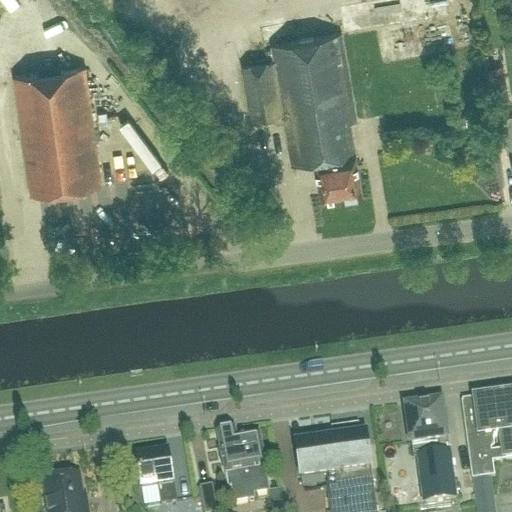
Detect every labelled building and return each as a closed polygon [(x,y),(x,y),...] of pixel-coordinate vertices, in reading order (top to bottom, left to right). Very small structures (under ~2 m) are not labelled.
[(450,0),(434,1),(434,12),(460,10),(459,0),(450,0)] [(216,37),(227,47),(241,34),(230,23),(216,37)] [(322,196),(363,189),(356,146),(362,145),(343,32),(271,44),(274,59),(243,65),(251,117),(283,112),(291,162),(315,158),(322,196)] [(80,126),(23,133),(28,169),(53,166),(57,192),(78,189),(76,181),(89,179),(88,173),(113,170),(104,105),(77,109),(80,126)] [(503,465),(511,463),(511,398),(511,397),(503,398),(502,401),(474,405),(475,408),(462,410),(462,407),(461,407),(472,484),(474,483),(488,482),(494,481),(492,466),(503,465)] [(455,503),(442,407),(420,410),(420,408),(412,409),(412,411),(405,412),(408,436),(406,436),(407,442),(409,442),(410,450),(411,449),(413,462),(417,462),(423,507),(455,503)] [(331,436),(332,442),(294,449),(300,483),(326,478),(328,488),(326,489),(329,511),(376,511),(369,472),(371,472),(365,439),(359,440),(358,431),(331,436)] [(254,499),(268,496),(263,472),(265,472),(259,439),(236,443),(234,435),(216,439),(224,479),(226,479),(231,508),(255,504),(254,499)] [(160,507),(176,505),(167,456),(136,462),(139,481),(136,481),(138,491),(140,491),(141,494),(158,491),(160,507)] [(47,511),(86,511),(83,511),(79,479),(44,484),(47,511)] [(492,511),(488,482),(474,483),(477,511),(492,511)] [(217,511),(214,491),(198,494),(201,511),(217,511)]
